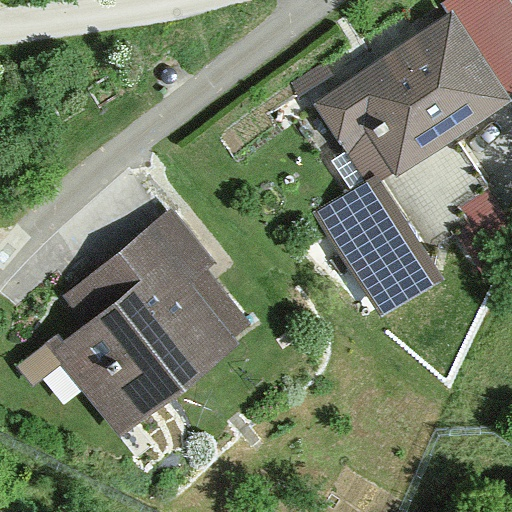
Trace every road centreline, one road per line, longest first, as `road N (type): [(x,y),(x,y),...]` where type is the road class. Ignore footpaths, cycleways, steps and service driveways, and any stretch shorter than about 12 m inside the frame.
road 1 (residential): [(0,253),(45,201),(284,0)]
road 2 (residential): [(124,0),(0,20)]
